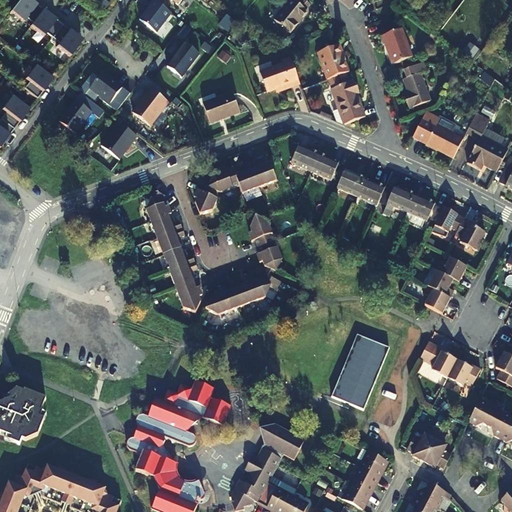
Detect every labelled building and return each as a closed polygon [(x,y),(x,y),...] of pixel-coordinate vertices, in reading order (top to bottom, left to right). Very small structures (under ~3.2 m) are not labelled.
[(70,58),(83,41),(65,28),(29,0),(20,0),(10,13),(24,23),(27,19),(33,24),(30,28),(43,38),(46,34),(59,44),(56,48),(70,58)] [(310,6),(302,0),(292,0),(274,22),(291,36),(308,14),(306,12),(310,6)] [(172,15),(154,1),(149,8),(150,9),(141,22),(157,34),(172,15)] [(411,57),(401,29),(381,36),(391,64),(411,57)] [(202,57),(188,46),(183,52),(184,52),(178,60),(177,60),(170,70),(184,81),(202,57)] [(327,80),(349,72),(340,46),(317,54),(327,80)] [(301,85),(291,60),(283,63),(284,66),(260,75),(267,94),(275,91),(282,88),(283,92),(301,85)] [(417,65),(402,70),(405,78),(402,79),(407,90),(409,96),(404,98),(408,107),(430,100),(417,65)] [(24,91),(37,100),(53,80),(35,68),(34,67),(24,81),(29,84),(24,91)] [(98,101),(108,110),(112,105),(122,92),(103,76),(98,82),(89,93),(99,100),(98,101)] [(94,107),(98,101),(99,100),(89,93),(98,82),(92,77),(79,94),(94,107)] [(331,90),(343,126),(365,118),(352,82),(331,90)] [(129,97),(122,92),(112,105),(119,110),(129,97)] [(241,113),(234,93),(205,104),(212,123),(241,113)] [(141,107),(132,118),(149,132),(167,108),(150,94),(140,107),(141,107)] [(80,97),(75,104),(90,116),(98,123),(103,116),(80,97)] [(0,149),(30,111),(12,98),(2,111),(6,114),(0,121),(0,149)] [(73,137),(90,116),(75,104),(58,125),(73,137)] [(119,110),(112,105),(108,110),(115,115),(119,110)] [(453,159),(463,140),(437,126),(440,120),(426,113),(413,138),(453,159)] [(485,165),(498,172),(509,150),(482,137),(489,123),(475,116),(465,135),(479,142),(469,164),(482,170),(485,165)] [(135,142),(118,128),(99,151),(117,165),(135,142)] [(310,172),(317,155),(298,146),(290,164),(310,172)] [(317,155),(310,172),(329,181),(337,163),(317,155)] [(251,162),(260,187),(277,181),(270,161),(267,163),(266,161),(260,163),(258,159),(251,162)] [(260,187),(251,162),(243,164),(245,169),(239,171),(239,172),(236,174),(240,186),(243,193),(260,187)] [(511,189),(511,166),(508,165),(500,183),(511,189)] [(226,171),(219,174),(213,176),(208,187),(220,193),(240,186),(236,174),(233,168),(226,171)] [(357,197),(365,179),(345,170),(337,189),(357,197)] [(376,206),(384,187),(365,179),(357,197),(376,206)] [(220,193),(208,187),(203,185),(195,203),(200,215),(212,211),(220,193)] [(408,215),(415,197),(396,188),(383,219),(390,222),(395,209),(408,215)] [(166,214),(163,207),(162,203),(165,197),(148,190),(144,198),(150,200),(145,209),(149,220),(166,214)] [(415,197),(408,215),(426,223),(428,224),(435,205),(415,197)] [(444,209),(434,229),(447,235),(450,230),(457,234),(464,220),(444,209)] [(156,237),(180,228),(178,220),(173,222),(171,215),(169,216),(168,213),(166,214),(149,220),(156,237)] [(256,248),(275,241),(267,220),(255,215),(249,228),(251,232),(254,241),(256,248)] [(408,215),(404,222),(423,230),(426,223),(408,215)] [(98,218),(90,221),(93,230),(102,227),(98,218)] [(470,227),(471,224),(464,220),(457,234),(455,238),(461,241),(459,245),(475,253),(484,235),(475,230),(470,227)] [(162,254),(180,247),(179,244),(181,244),(179,237),(183,235),(180,228),(156,237),(162,254)] [(256,248),(259,254),(262,261),(264,267),(266,268),(273,271),(276,272),(282,259),(275,241),(256,248)] [(168,271),(193,262),(191,254),(186,256),(184,250),(182,251),(180,247),(162,254),(168,271)] [(439,265),(436,272),(453,281),(459,284),(466,268),(449,259),(445,268),(439,265)] [(175,289),(191,283),(194,282),(192,278),(194,278),(192,271),(196,270),(193,262),(168,271),(175,289)] [(273,271),(266,268),(264,275),(270,278),(273,271)] [(428,289),(450,300),(454,292),(449,290),(453,281),(436,272),(428,289)] [(247,285),(253,302),(265,297),(269,288),(276,291),(280,282),(270,278),(264,275),(261,273),(258,280),(253,282),(247,285)] [(247,285),(246,282),(242,284),(242,282),(235,285),(233,281),(225,283),(228,291),(235,308),(253,302),(247,285)] [(184,294),(198,299),(196,296),(193,288),(191,283),(175,289),(176,291),(184,294)] [(450,300),(428,289),(424,295),(429,298),(424,306),(442,315),(450,300)] [(199,302),(198,299),(184,294),(176,291),(182,308),(193,313),(199,302)] [(209,304),(228,311),(235,308),(228,291),(221,294),(214,297),(209,299),(207,303),(209,304)] [(216,316),(228,311),(209,304),(207,303),(204,310),(216,316)] [(389,349),(358,336),(333,398),(364,411),(389,349)] [(443,355),(444,351),(435,346),(430,344),(421,361),(425,363),(433,367),(431,372),(445,380),(455,361),(449,358),(443,355)] [(511,358),(510,357),(504,355),(497,370),(502,372),(498,380),(511,388),(511,358)] [(455,361),(445,380),(461,388),(464,385),(470,388),(479,370),(470,365),(468,368),(463,365),(455,361)] [(138,442),(134,440),(132,439),(130,439),(128,440),(126,442),(125,444),(125,447),(125,449),(127,452),(138,456),(133,470),(152,478),(158,490),(151,510),(157,511),(192,511),(195,506),(193,505),(195,500),(198,500),(200,500),(202,499),(203,497),(204,495),(197,480),(190,482),(186,482),(182,481),(179,479),(176,476),(174,473),(173,468),(174,463),(171,462),(170,459),(167,455),(164,454),(162,451),(162,448),(163,442),(169,440),(170,445),(176,443),(189,448),(192,447),(194,446),(195,444),(196,440),(195,437),(194,436),(186,433),(201,417),(223,425),(230,406),(209,398),(212,389),(194,381),(190,391),(180,387),(176,397),(167,393),(163,403),(155,400),(147,418),(141,416),(140,416),(137,417),(135,419),(134,420),(133,422),(134,425),(136,429),(138,429),(143,431),(138,442)] [(0,433),(3,425),(10,428),(6,437),(12,439),(10,443),(19,446),(22,440),(25,442),(37,437),(43,420),(38,418),(40,413),(45,400),(17,389),(15,391),(10,396),(4,399),(0,400),(0,433)] [(511,415),(511,416),(501,410),(503,406),(499,404),(494,401),(492,406),(480,399),(468,422),(476,426),(483,424),(487,426),(492,429),(494,436),(500,439),(505,442),(511,440),(511,415)] [(0,433),(0,434),(6,437),(10,428),(3,425),(0,433)] [(253,501),(258,503),(267,485),(274,473),(282,455),(290,434),(291,432),(275,425),(261,430),(264,444),(255,460),(251,458),(244,470),(249,472),(244,483),(239,481),(232,495),(234,502),(232,503),(235,511),(238,511),(244,510),(244,507),(252,505),(253,501)] [(414,454),(412,457),(424,463),(436,469),(437,466),(444,470),(452,455),(445,451),(448,446),(443,444),(448,435),(435,428),(430,437),(424,434),(421,439),(414,436),(407,450),(414,454)] [(143,431),(138,429),(134,440),(138,442),(143,431)] [(304,442),(290,434),(282,455),(293,461),(304,442)] [(388,463),(368,453),(360,469),(379,478),(388,463)] [(0,511),(30,511),(34,503),(32,499),(31,496),(38,493),(39,496),(41,499),(60,507),(61,505),(63,501),(71,504),(70,508),(69,510),(73,511),(116,511),(120,503),(106,497),(103,490),(98,488),(99,486),(54,467),(52,470),(47,468),(41,472),(27,466),(21,480),(16,478),(13,484),(7,487),(5,492),(2,491),(0,495),(0,511)] [(371,495),(379,478),(360,469),(352,485),(371,495)] [(450,499),(452,495),(430,484),(428,488),(420,490),(417,496),(414,502),(416,509),(414,511),(437,511),(440,508),(446,497),(450,499)] [(258,503),(257,504),(272,511),(285,511),(293,498),(276,490),(267,485),(258,503)] [(276,490),(293,498),(295,493),(279,485),(276,490)] [(371,495),(352,485),(343,501),(347,503),(362,511),(371,495)] [(511,511),(511,491),(502,500),(506,505),(505,511),(511,511)] [(293,498),(285,511),(305,511),(308,507),(293,498)]
